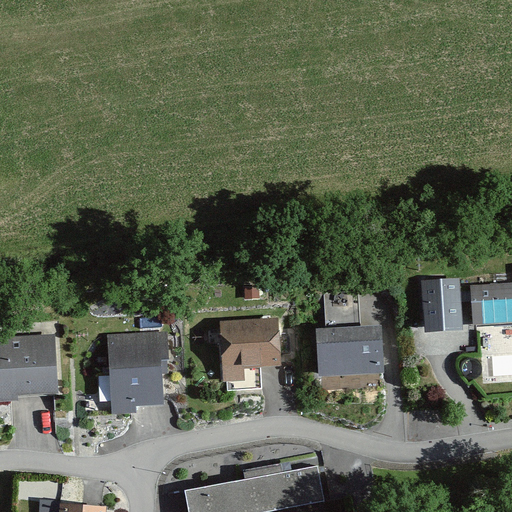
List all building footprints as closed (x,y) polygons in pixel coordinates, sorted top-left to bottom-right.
[(463,330),(460,278),(422,280),(425,332),(463,330)] [(511,283),(471,286),(473,325),(511,322),(511,283)] [(321,291),(323,325),(357,324),(356,290),(321,291)] [(276,315),(217,317),(219,381),(242,380),(242,364),(277,363),(276,315)] [(323,325),(314,325),(316,373),(379,370),(377,323),(357,324),(323,325)] [(159,329),(103,332),(107,405),(163,402),(159,329)] [(49,331),(0,334),(0,397),(54,393),(49,331)] [(312,463),(181,488),(186,511),(257,511),(320,500),(312,463)] [(103,511),(104,504),(56,501),(54,511),(103,511)]
